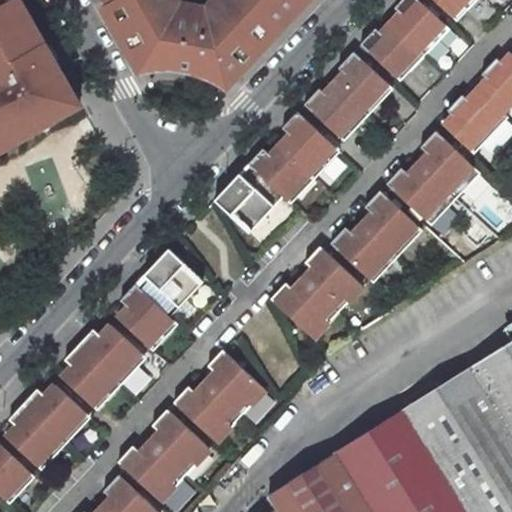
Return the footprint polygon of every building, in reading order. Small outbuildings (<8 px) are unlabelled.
[(0,0),(0,149),(80,104),(20,0),(0,0)] [(212,0),(211,2),(195,0),(110,0),(105,4),(104,5),(134,57),(141,69),(152,67),(161,66),(170,66),(176,66),(185,67),(196,70),(205,73),(217,78),(226,85),(305,0),(212,0)] [(374,30),(358,46),(398,83),(447,30),(414,0),(401,0),(392,11),(399,18),(381,37),(374,30)] [(432,0),(455,22),(475,0),(432,0)] [(500,60),(497,57),(482,72),(485,76),(465,97),(462,94),(447,110),(450,113),(442,123),(470,150),(504,114),(499,109),(511,95),(511,54),(508,51),(500,60)] [(391,90),(352,53),(336,70),(344,77),(325,97),(317,90),(302,106),(342,143),(391,90)] [(261,150),(249,163),(282,195),(283,196),(291,204),(337,152),(296,113),(280,129),(288,137),(269,157),(261,150)] [(421,147),(426,152),(407,173),(401,167),(386,183),(429,223),(477,170),(435,131),(421,147)] [(282,195),(249,163),(215,199),(246,234),(282,195)] [(351,231),(346,226),(331,242),(371,280),(420,228),(379,190),(365,206),(370,211),(351,231)] [(286,282),(271,298),(311,337),(360,285),(320,246),(304,263),(310,268),(291,288),(286,282)] [(203,280),(169,248),(135,284),(170,317),(170,316),(203,280)] [(161,342),(178,324),(170,316),(170,317),(135,284),(121,299),(128,306),(118,317),(147,344),(155,337),(161,342)] [(99,337),(92,330),(64,360),(71,367),(62,377),(91,404),(96,398),(103,404),(139,365),(132,359),(140,351),(111,324),(99,337)] [(511,511),(511,341),(370,431),(256,502),(270,511),(511,511)] [(264,389),(222,350),(207,366),(215,373),(196,393),(188,386),(152,425),(159,431),(140,452),(133,445),(118,461),(160,498),(264,389)] [(44,395),(37,388),(23,403),(9,419),(16,426),(6,436),(36,464),(42,457),(48,462),(84,424),(78,419),(84,412),(55,384),(44,395)] [(0,493),(10,503),(26,486),(21,480),(29,472),(0,444),(0,493)] [(87,511),(85,510),(83,511),(158,511),(118,474),(104,489),(110,495),(93,511),(87,511)]
